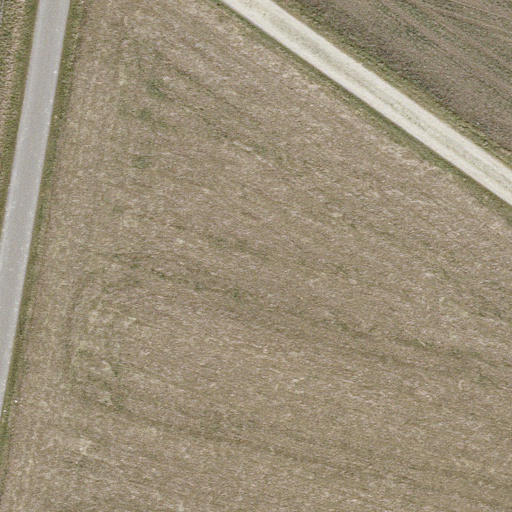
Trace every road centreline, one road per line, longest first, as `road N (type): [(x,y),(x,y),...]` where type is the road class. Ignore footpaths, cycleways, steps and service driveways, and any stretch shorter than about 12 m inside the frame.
road 1 (track): [(0,319),(54,0)]
road 2 (track): [(255,0),(511,184)]
